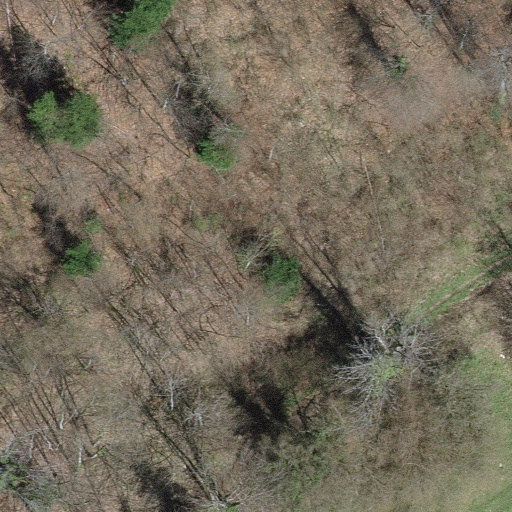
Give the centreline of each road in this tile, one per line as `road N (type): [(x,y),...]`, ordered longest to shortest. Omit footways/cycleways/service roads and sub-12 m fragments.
road 1 (track): [(0,419),(88,425),(463,293)]
road 2 (track): [(93,511),(463,293)]
